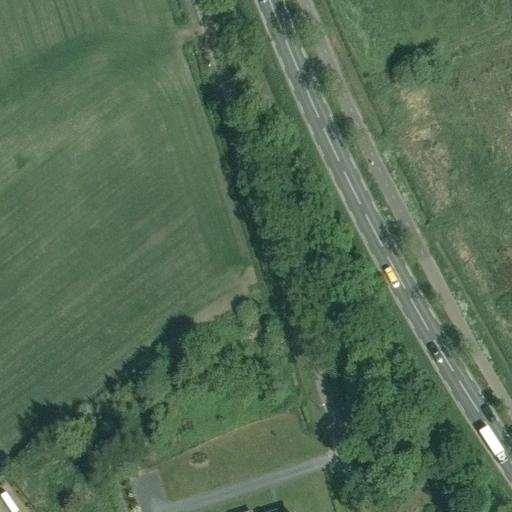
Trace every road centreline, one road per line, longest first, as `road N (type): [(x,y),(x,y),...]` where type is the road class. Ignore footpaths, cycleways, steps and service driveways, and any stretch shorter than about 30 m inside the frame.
road 1 (unclassified): [(201,0),(363,511)]
road 2 (secondary): [(511,459),(385,257),(268,0)]
road 3 (unclassified): [(431,273),(360,135),(305,0)]
